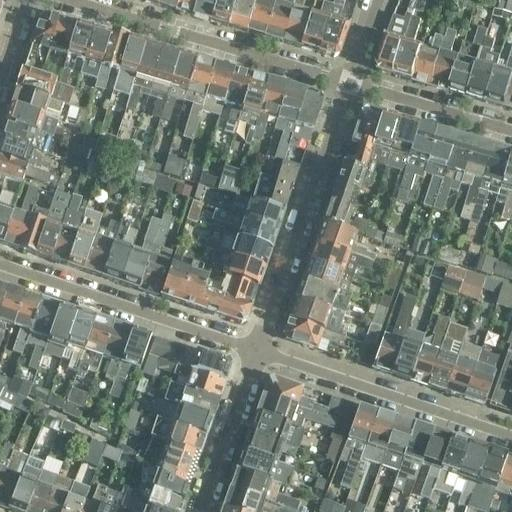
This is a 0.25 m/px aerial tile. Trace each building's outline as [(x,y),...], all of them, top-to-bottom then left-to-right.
[(158,0),(157,5),(175,10),(177,0),(158,0)] [(177,0),(175,10),(192,15),(196,0),(177,0)] [(196,0),(192,15),(210,20),(215,0),(196,0)] [(215,0),(210,20),(227,26),(235,0),(215,0)] [(246,31),(255,0),(235,0),(227,26),(246,31)] [(255,0),(246,31),(263,36),(275,0),(255,0)] [(275,0),(263,36),(282,42),(294,0),(275,0)] [(294,0),(282,42),(300,47),(310,13),(302,11),(305,0),(294,0)] [(339,54),(348,24),(342,22),(338,21),(341,10),(344,0),(333,0),(332,5),(329,18),(318,53),(333,57),(339,54)] [(426,0),(416,0),(414,11),(423,13),(426,0)] [(505,9),(506,3),(499,0),(497,8),(504,10),(505,9)] [(310,13),(300,47),(318,53),(329,18),(332,5),(323,2),(318,15),(310,13)] [(377,66),(379,71),(395,76),(405,41),(414,11),(408,10),(405,19),(394,16),(377,66)] [(508,21),(510,14),(497,11),(495,17),(508,21)] [(40,16),(31,46),(39,48),(35,61),(27,59),(27,60),(26,60),(22,72),(42,78),(49,51),(59,18),(45,13),(40,16)] [(405,41),(395,76),(413,81),(422,49),(423,46),(414,44),(421,20),(413,17),(405,41)] [(59,18),(49,51),(45,65),(62,69),(66,56),(76,23),(59,18)] [(76,23),(66,56),(62,69),(59,84),(66,86),(70,72),(72,72),(76,59),(83,61),(94,29),(76,23)] [(459,57),(448,92),(467,97),(477,63),(486,38),(488,30),(479,27),(472,46),(464,44),(459,57)] [(445,37),(447,30),(441,28),(439,36),(445,37)] [(94,29),(83,61),(91,63),(87,77),(97,80),(101,66),(111,34),(94,29)] [(440,54),(430,86),(448,92),(459,57),(451,55),(457,33),(447,30),(441,52),(440,54)] [(111,34),(101,66),(95,88),(103,91),(110,69),(118,71),(119,71),(128,39),(119,36),(118,39),(115,38),(116,35),(111,34)] [(422,49),(413,81),(430,86),(440,54),(445,37),(439,36),(436,35),(431,52),(422,49)] [(477,63),(467,97),(487,103),(497,68),(488,66),(496,40),(486,38),(477,63)] [(128,39),(119,71),(126,73),(119,96),(122,96),(118,106),(125,109),(136,76),(146,44),(128,39)] [(146,44),(136,76),(125,109),(135,111),(140,93),(149,96),(153,81),(162,49),(146,44)] [(497,68),(487,103),(504,108),(511,81),(511,46),(505,44),(497,68)] [(162,49),(153,81),(149,96),(157,99),(152,116),(160,118),(170,86),(179,54),(162,49)] [(179,54),(170,86),(160,118),(169,121),(175,100),(184,102),(187,92),(196,59),(179,54)] [(196,59),(187,92),(184,102),(193,104),(182,137),(191,140),(200,111),(204,98),(214,64),(196,59)] [(214,64),(204,98),(200,111),(218,116),(223,104),(234,70),(214,64)] [(234,70),(223,104),(222,105),(231,108),(224,132),(234,135),(237,122),(241,110),(252,76),(234,70)] [(22,72),(16,90),(49,100),(71,107),(75,98),(52,90),(55,82),(42,78),(22,72)] [(268,80),(252,76),(241,110),(237,122),(246,125),(242,140),(250,142),(258,115),(268,80)] [(268,80),(258,115),(251,138),(262,140),(268,118),(276,120),(287,86),(268,80)] [(287,86),(276,120),(294,125),(304,91),(287,86)] [(49,100),(16,90),(11,106),(57,120),(59,114),(63,104),(49,100)] [(304,91),(294,125),(295,125),(288,146),(298,149),(301,141),(307,143),(312,130),(323,100),(320,96),(304,91)] [(57,120),(11,106),(6,122),(70,143),(73,134),(55,128),(57,120)] [(361,113),(351,142),(359,144),(354,159),(352,167),(364,172),(368,157),(371,147),(371,148),(382,114),(367,109),(361,113)] [(79,110),(74,127),(82,130),(87,112),(79,110)] [(382,114),(371,148),(368,157),(387,162),(390,153),(399,119),(382,114)] [(399,119),(390,153),(386,167),(404,172),(418,124),(399,119)] [(6,122),(0,139),(33,149),(48,154),(53,137),(6,122)] [(437,130),(418,124),(404,172),(396,200),(406,203),(414,176),(422,178),(423,174),(437,130)] [(455,135),(437,130),(423,174),(431,177),(423,206),(433,209),(445,170),(455,135)] [(455,135),(445,170),(433,209),(442,212),(452,181),(461,184),(463,175),(474,141),(455,135)] [(83,148),(90,150),(94,152),(98,142),(86,138),(83,148)] [(0,139),(0,157),(27,167),(45,172),(48,163),(30,158),(33,149),(0,139)] [(474,141),(463,175),(472,178),(460,218),(470,220),(481,181),(492,146),(474,141)] [(98,142),(94,152),(104,155),(111,158),(111,156),(114,147),(98,142)] [(71,145),(68,154),(85,160),(88,151),(71,145)] [(492,146),(481,181),(470,220),(478,223),(488,193),(498,196),(501,187),(511,152),(492,146)] [(128,162),(131,152),(114,147),(111,156),(121,159),(128,162)] [(90,150),(86,161),(100,165),(104,155),(94,152),(90,150)] [(511,151),(511,152),(501,187),(509,189),(501,217),(510,220),(511,213),(511,151)] [(111,158),(104,155),(101,166),(112,170),(116,159),(111,158)] [(352,167),(354,159),(346,156),(343,165),(348,166),(352,167)] [(0,177),(5,179),(21,185),(24,176),(48,184),(51,175),(27,167),(0,157),(0,177)] [(160,172),(163,163),(149,158),(146,167),(160,172)] [(146,167),(147,161),(140,159),(138,165),(146,167)] [(299,167),(283,161),(281,164),(298,170),(299,167)] [(178,168),(166,164),(163,172),(175,177),(178,168)] [(281,164),(275,186),(291,192),(298,170),(281,164)] [(343,165),(332,195),(349,200),(352,190),(357,192),(364,172),(352,167),(348,166),(343,165)] [(132,183),(152,189),(156,176),(137,170),(132,183)] [(276,179),(259,174),(251,200),(268,205),(276,179)] [(152,188),(170,194),(174,181),(156,176),(152,188)] [(220,177),(220,178),(217,190),(234,196),(238,183),(220,177)] [(187,197),(190,189),(190,187),(178,183),(174,193),(187,197)] [(13,211),(3,244),(17,249),(28,217),(33,203),(38,189),(29,186),(19,213),(13,211)] [(275,186),(268,207),(284,212),(291,192),(275,186)] [(0,195),(0,242),(3,244),(13,211),(17,197),(1,192),(0,195)] [(45,222),(35,255),(51,260),(61,228),(71,199),(56,194),(45,222)] [(332,195),(322,224),(345,231),(352,211),(346,208),(349,200),(332,195)] [(209,208),(243,219),(277,230),(284,212),(268,207),(249,200),(246,210),(212,199),(209,208)] [(196,223),(202,205),(193,202),(187,220),(196,223)] [(28,217),(17,249),(35,255),(45,222),(38,220),(41,210),(37,208),(38,204),(33,203),(28,217)] [(61,228),(51,260),(67,265),(78,233),(84,216),(67,210),(61,228)] [(239,229),(236,237),(271,249),(277,230),(243,219),(215,210),(213,220),(239,229)] [(78,233),(67,265),(84,271),(98,227),(101,215),(92,212),(84,235),(78,233)] [(163,215),(149,255),(138,289),(157,295),(159,288),(171,252),(162,249),(172,219),(163,215)] [(353,218),(349,231),(363,236),(367,223),(353,218)] [(131,249),(120,283),(138,289),(149,255),(160,222),(151,219),(139,252),(131,249)] [(98,227),(84,271),(102,277),(113,243),(119,224),(110,221),(107,230),(98,227)] [(113,243),(102,277),(120,283),(131,249),(123,247),(130,224),(120,221),(113,243)] [(322,224),(315,245),(349,256),(372,264),(375,256),(365,252),(366,250),(353,245),(356,235),(345,231),(322,224)] [(367,238),(382,243),(385,235),(369,230),(367,238)] [(401,249),(404,238),(387,233),(384,244),(401,249)] [(204,247),(230,256),(264,268),(271,249),(236,237),(233,247),(207,239),(207,240),(204,247)] [(424,240),(416,237),(411,252),(419,255),(424,240)] [(423,243),(419,255),(426,257),(430,246),(423,243)] [(315,245),(309,263),(343,274),(352,278),(356,267),(369,272),(372,264),(349,256),(315,245)] [(461,253),(442,248),(438,260),(457,266),(461,253)] [(226,266),(223,275),(258,287),(264,268),(230,256),(216,251),(213,261),(226,266)] [(497,261),(481,256),(476,271),(493,276),(497,261)] [(163,292),(161,297),(178,303),(191,265),(179,260),(176,267),(171,265),(162,292),(163,292)] [(309,263),(303,280),(350,297),(356,299),(359,289),(349,286),(352,278),(343,274),(309,263)] [(404,273),(406,266),(397,263),(394,270),(404,273)] [(191,265),(178,303),(197,309),(209,270),(191,264),(191,265)] [(511,268),(497,264),(493,277),(511,282),(511,279),(511,268)] [(447,267),(439,292),(458,298),(458,297),(466,273),(466,272),(448,267),(447,267)] [(385,286),(394,290),(399,276),(390,272),(385,286)] [(466,273),(458,297),(478,302),(481,290),(485,278),(466,273)] [(221,292),(220,295),(251,306),(258,287),(223,275),(223,276),(224,277),(219,291),(221,292)] [(502,283),(485,278),(481,290),(499,295),(502,283)] [(303,280),(296,300),(330,312),(344,316),(350,297),(303,280)] [(511,286),(503,284),(497,306),(511,310),(511,286)] [(7,288),(0,308),(0,340),(6,324),(13,327),(13,326),(24,294),(7,288)] [(204,290),(197,309),(240,324),(246,321),(251,306),(220,295),(204,290)] [(24,294),(13,326),(19,328),(12,351),(21,354),(29,332),(40,299),(24,294)] [(390,299),(380,296),(377,306),(387,309),(390,299)] [(417,299),(407,296),(404,306),(414,308),(417,299)] [(29,332),(29,333),(25,343),(36,347),(30,364),(37,367),(47,339),(58,305),(40,299),(29,332)] [(296,300),(289,319),(323,331),(346,338),(345,337),(345,333),(343,331),(344,327),(341,325),(344,316),(330,312),(296,300)] [(58,305),(47,339),(37,367),(47,370),(57,342),(65,345),(76,311),(58,305)] [(387,309),(377,306),(371,324),(380,327),(387,309)] [(384,333),(372,368),(392,375),(404,340),(415,309),(404,306),(393,337),(384,333)] [(404,340),(392,375),(410,381),(421,346),(412,343),(423,312),(415,309),(404,340)] [(76,372),(94,317),(76,311),(65,345),(74,349),(67,369),(76,372)] [(112,324),(94,317),(76,372),(89,376),(91,369),(96,370),(101,357),(112,324)] [(421,346),(410,381),(429,388),(440,353),(450,321),(439,318),(429,349),(421,346)] [(289,319),(285,333),(287,339),(317,349),(325,352),(328,342),(343,347),(346,338),(323,331),(289,319)] [(130,329),(112,324),(102,357),(111,361),(104,379),(113,382),(114,377),(119,364),(130,329)] [(371,324),(370,324),(364,344),(374,347),(381,328),(371,324)] [(440,353),(429,388),(447,394),(458,359),(449,356),(458,327),(449,324),(440,353)] [(138,371),(148,343),(150,336),(130,329),(119,364),(114,377),(113,382),(108,396),(119,399),(129,367),(138,371)] [(160,360),(190,370),(191,370),(224,382),(230,366),(227,362),(155,337),(148,356),(160,360)] [(364,344),(357,363),(367,366),(374,347),(364,344)] [(463,344),(458,359),(447,394),(465,400),(476,365),(481,350),(463,344)] [(465,400),(483,406),(492,382),(496,371),(500,358),(481,351),(476,365),(465,400)] [(156,371),(160,360),(148,356),(144,367),(156,371)] [(187,380),(184,388),(218,400),(224,382),(191,370),(190,370),(176,365),(173,375),(187,380)] [(14,378),(0,372),(0,384),(5,388),(4,391),(8,392),(12,382),(14,378)] [(500,373),(497,384),(489,406),(502,410),(507,413),(511,415),(511,377),(506,375),(500,373)] [(268,380),(262,396),(297,408),(310,412),(313,402),(300,398),(302,394),(301,394),(303,387),(273,377),(268,380)] [(147,382),(140,379),(135,391),(143,394),(147,382)] [(30,389),(12,382),(8,392),(17,397),(25,401),(27,395),(30,389)] [(49,393),(31,386),(30,389),(27,395),(45,404),(49,393)] [(162,401),(178,407),(212,418),(218,400),(184,388),(181,398),(165,392),(162,401)] [(4,391),(0,398),(0,401),(12,407),(17,397),(4,391)] [(62,411),(66,402),(50,396),(46,405),(62,411)] [(262,396),(256,415),(290,427),(291,426),(300,429),(303,419),(335,430),(339,421),(310,412),(297,408),(262,396)] [(33,405),(25,401),(17,397),(12,407),(12,408),(27,415),(28,415),(33,405)] [(332,397),(325,416),(326,417),(346,424),(352,408),(351,408),(353,404),(332,397)] [(149,416),(171,424),(206,435),(212,418),(178,407),(156,399),(149,416)] [(133,401),(130,409),(139,412),(141,404),(133,401)] [(83,410),(66,402),(62,411),(61,413),(79,421),(83,410)] [(50,413),(33,405),(28,415),(45,424),(50,413)] [(359,406),(347,440),(344,449),(352,452),(340,486),(351,490),(366,446),(378,412),(359,406)] [(134,430),(137,422),(139,413),(128,410),(123,427),(125,427),(134,430)] [(378,412),(366,446),(362,459),(380,465),(397,419),(378,412)] [(256,415),(249,433),(284,445),(296,450),(300,440),(287,435),(290,427),(256,415)] [(58,432),(61,424),(51,419),(47,428),(58,432)] [(150,437),(164,442),(199,454),(206,435),(171,424),(157,419),(150,437)] [(397,419),(385,452),(380,465),(397,471),(402,458),(414,424),(397,419)] [(72,435),(75,427),(62,421),(59,430),(72,435)] [(92,421),(89,429),(98,432),(100,426),(100,424),(92,421)] [(414,424),(402,458),(393,489),(401,492),(406,480),(414,482),(421,465),(433,431),(414,424)] [(98,432),(97,435),(108,438),(111,429),(100,426),(98,432)] [(433,431),(421,465),(430,467),(420,496),(429,500),(430,498),(440,471),(452,437),(433,431)] [(249,433),(243,452),(277,464),(281,453),(294,458),(296,450),(284,445),(249,433)] [(84,449),(88,438),(79,434),(75,445),(84,449)] [(193,472),(199,454),(164,442),(150,437),(146,450),(138,454),(135,460),(154,470),(157,472),(172,480),(172,482),(187,489),(193,472)] [(452,437),(440,471),(430,498),(438,501),(449,474),(458,477),(470,443),(452,437)] [(91,439),(87,450),(100,456),(105,445),(91,439)] [(470,443),(458,477),(466,480),(457,504),(467,508),(476,483),(487,449),(470,443)] [(334,463),(339,448),(331,444),(325,459),(334,463)] [(121,454),(121,452),(105,445),(100,456),(101,457),(117,464),(121,454)] [(0,485),(5,472),(14,449),(4,446),(0,455),(0,485)] [(487,449),(476,483),(467,508),(478,511),(485,511),(496,484),(506,455),(487,449)] [(243,452),(236,470),(271,483),(296,491),(299,482),(274,472),(277,464),(243,452)] [(5,472),(0,485),(0,507),(9,511),(21,478),(28,458),(13,453),(5,472)] [(95,454),(91,462),(97,465),(101,457),(95,454)] [(134,460),(121,454),(117,464),(116,466),(130,472),(134,460)] [(25,511),(45,461),(30,455),(9,511),(11,511),(25,511)] [(511,457),(506,455),(496,484),(494,491),(508,496),(510,489),(511,489),(511,484),(511,457)] [(236,470),(229,489),(264,502),(296,511),(297,511),(305,511),(308,506),(267,492),(271,483),(236,470)] [(42,471),(25,511),(43,511),(52,490),(57,477),(42,471)] [(127,480),(151,489),(183,500),(187,489),(172,482),(172,480),(157,472),(154,481),(130,472),(127,480)] [(52,490),(43,511),(61,511),(67,496),(72,482),(57,477),(52,490)] [(325,482),(317,479),(314,489),(322,492),(325,482)] [(122,496),(145,504),(165,511),(178,511),(183,500),(151,489),(127,480),(123,488),(125,489),(122,496)] [(67,496),(61,511),(79,511),(84,502),(89,489),(72,482),(67,496)] [(84,502),(79,511),(97,511),(99,507),(105,492),(106,489),(97,485),(89,504),(84,502)] [(229,489),(223,507),(235,511),(260,511),(261,510),(267,511),(296,511),(264,502),(229,489)] [(99,507),(97,511),(116,511),(117,509),(118,507),(119,505),(117,504),(120,498),(105,492),(99,507)] [(132,511),(165,511),(145,504),(122,496),(119,505),(118,507),(132,511)] [(379,499),(373,511),(384,511),(388,502),(379,499)] [(491,500),(488,507),(499,511),(502,504),(491,500)] [(342,511),(344,510),(323,501),(318,511),(342,511)] [(365,509),(347,502),(344,510),(342,511),(363,511),(364,510),(365,509)]
